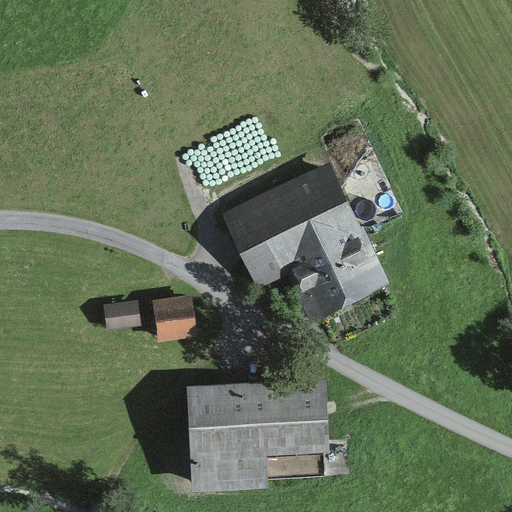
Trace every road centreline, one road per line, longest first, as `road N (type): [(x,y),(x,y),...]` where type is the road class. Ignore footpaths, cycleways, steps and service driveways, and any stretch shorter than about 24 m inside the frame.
road 1 (unclassified): [(0,221),(70,226),(161,257),(345,365),(511,448)]
road 2 (track): [(235,300),(200,358),(138,424),(89,496)]
